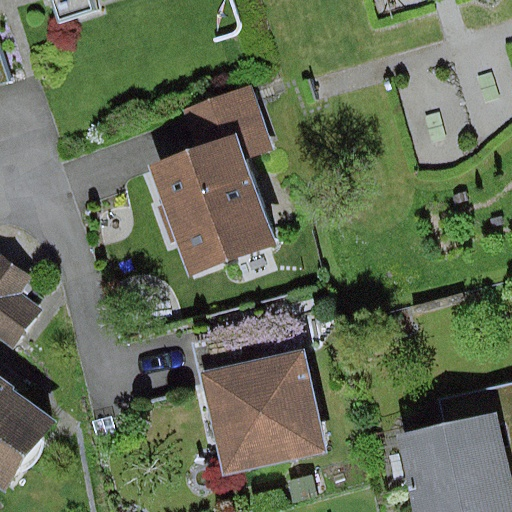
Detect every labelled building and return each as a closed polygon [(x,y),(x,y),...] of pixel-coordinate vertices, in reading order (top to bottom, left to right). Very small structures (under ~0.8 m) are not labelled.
[(62,0),(69,19),(127,0),(62,0)] [(0,89),(15,84),(0,39),(0,89)] [(177,112),(191,153),(235,137),(265,127),(251,87),(177,112)] [(274,245),(235,137),(191,153),(148,168),(188,276),(274,245)] [(31,281),(0,255),(0,341),(13,351),(44,312),(21,293),(31,281)] [(348,463),(324,355),(220,378),(244,485),(348,463)] [(0,489),(6,494),(55,423),(14,393),(15,389),(0,378),(0,489)] [(511,383),(438,400),(444,424),(496,414),(509,474),(511,473),(511,383)] [(444,424),(397,434),(412,511),(511,511),(511,490),(509,474),(496,414),(444,424)]
